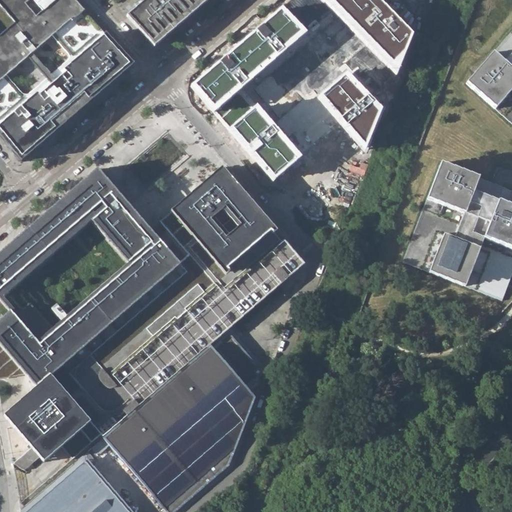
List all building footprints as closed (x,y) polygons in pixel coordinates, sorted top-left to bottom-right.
[(0,0),(0,8),(9,0),(0,0)] [(110,85),(134,65),(75,0),(9,0),(0,8),(0,136),(21,162),(42,144),(72,118),(110,85)] [(146,0),(128,16),(131,18),(155,47),(171,34),(198,9),(208,0),(146,0)] [(320,0),(396,77),(412,35),(377,0),(320,0)] [(306,35),(281,8),(189,87),(272,183),(302,159),(240,89),(306,35)] [(491,54),(465,84),(494,110),(511,89),(511,53),(503,64),(491,54)] [(381,110),(346,73),(317,98),(364,152),(381,110)] [(428,273),(463,287),(482,239),(511,250),(511,208),(471,192),(476,178),(440,164),(426,200),(463,214),(453,239),(443,235),(428,273)] [(39,457),(44,462),(89,422),(102,437),(305,264),(222,167),(152,227),(100,167),(0,252),(0,336),(36,388),(3,416),(32,448),(12,464),(24,471),(39,457)] [(227,331),(102,438),(166,511),(175,511),(229,466),(262,380),(259,378),(264,374),(227,331)] [(477,362),(483,374),(492,369),(486,357),(477,362)] [(466,370),(470,377),(477,373),(473,366),(466,370)] [(452,375),(458,387),(467,382),(461,371),(452,375)] [(511,394),(496,403),(504,419),(511,415),(511,394)] [(66,511),(104,480),(83,456),(21,509),(22,511),(66,511)] [(66,511),(131,511),(104,480),(66,511)]
